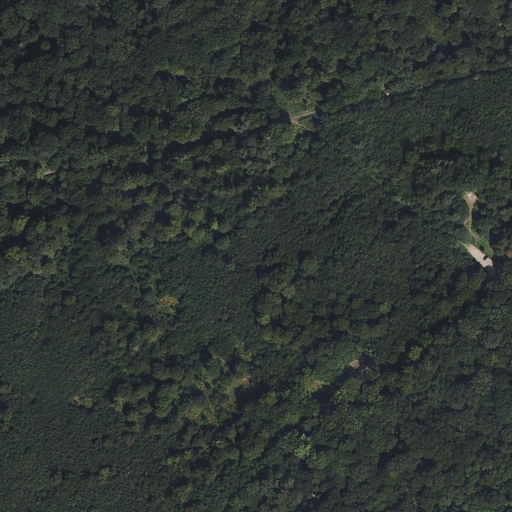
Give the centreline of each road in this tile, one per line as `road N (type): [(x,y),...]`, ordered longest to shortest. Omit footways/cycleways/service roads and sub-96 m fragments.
road 1 (track): [(511,65),(0,185)]
road 2 (track): [(199,0),(250,81),(494,270)]
road 3 (track): [(227,511),(494,270)]
road 4 (track): [(359,511),(489,278)]
road 5 (track): [(0,132),(74,104),(104,44),(151,0)]
